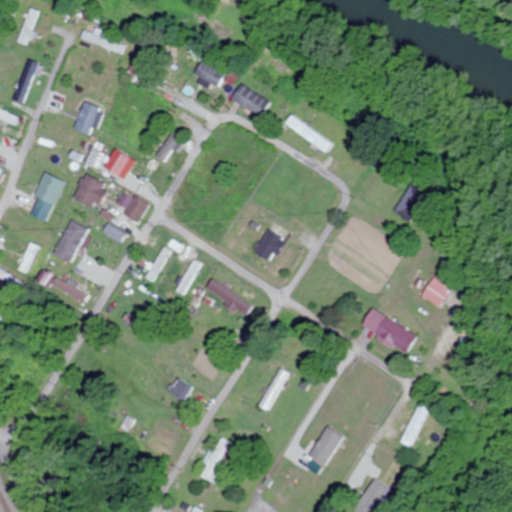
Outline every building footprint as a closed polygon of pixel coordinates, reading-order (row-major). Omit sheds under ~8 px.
[(10,3),(0,0),(0,8),(8,11),(10,3)] [(32,46),(47,13),(37,9),(22,41),(32,46)] [(134,76),(150,81),(159,51),(143,47),(134,76)] [(200,73),(221,87),(230,74),(208,60),(200,73)] [(16,98),(27,104),(48,67),(37,61),(16,98)] [(276,102),(246,84),(237,99),(267,117),(276,102)] [(148,97),(138,93),(122,132),(131,136),(148,97)] [(79,130),(93,136),(96,127),(99,128),(106,108),(89,102),(79,130)] [(22,120),(0,107),(0,116),(19,127),(22,120)] [(338,145),(297,116),(291,124),(332,153),(338,145)] [(165,139),(173,145),(165,155),(174,162),(189,144),(172,131),(165,139)] [(90,164),(102,170),(112,149),(101,143),(90,164)] [(125,174),(145,188),(160,165),(140,151),(125,174)] [(69,183),(49,172),(37,196),(58,206),(69,183)] [(111,185),(89,175),(78,200),(100,210),(111,185)] [(399,211),(415,222),(433,194),(417,184),(399,211)] [(153,206),(130,191),(121,205),(131,210),(128,215),(142,224),(153,206)] [(255,206),(265,212),(272,199),(263,193),(255,206)] [(57,256),(75,264),(90,228),(73,220),(57,256)] [(275,263),(290,240),(274,229),(259,252),(275,263)] [(176,251),(168,247),(149,278),(157,283),(176,251)] [(444,306),(458,285),(441,275),(428,297),(444,306)] [(211,287),(251,317),(257,308),(218,279),(211,287)] [(422,337),(377,309),(366,328),(410,355),(422,337)] [(293,374),(284,369),(263,407),(272,412),(293,374)] [(184,402),(194,388),(180,378),(170,391),(184,402)] [(432,414),(424,410),(406,444),(414,448),(432,414)] [(236,445),(221,437),(200,475),(215,483),(236,445)] [(403,465),(395,461),(377,496),(385,500),(403,465)] [(313,511),(332,487),(326,483),(307,508),(313,511)]
